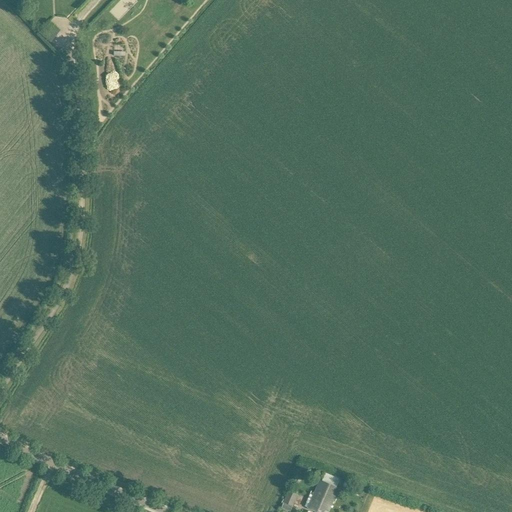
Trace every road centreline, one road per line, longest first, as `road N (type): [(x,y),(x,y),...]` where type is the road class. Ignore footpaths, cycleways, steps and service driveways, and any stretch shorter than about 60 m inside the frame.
road 1 (unclassified): [(0,391),(58,302),(75,258),(78,126),(69,50),(82,14),(97,0)]
road 2 (unclassified): [(159,511),(0,441)]
